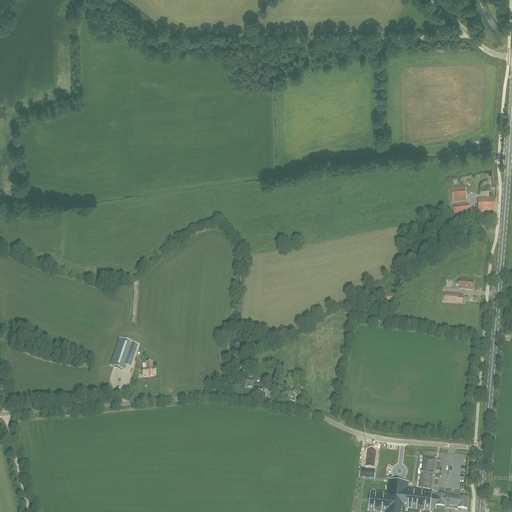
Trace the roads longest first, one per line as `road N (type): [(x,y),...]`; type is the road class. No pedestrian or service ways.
road 1 (unclassified): [(485,449),(384,442),(304,414),(229,401),(0,416)]
road 2 (track): [(469,36),(182,44),(114,0)]
road 3 (secondary): [(485,449),(511,111)]
road 4 (track): [(0,384),(30,511)]
